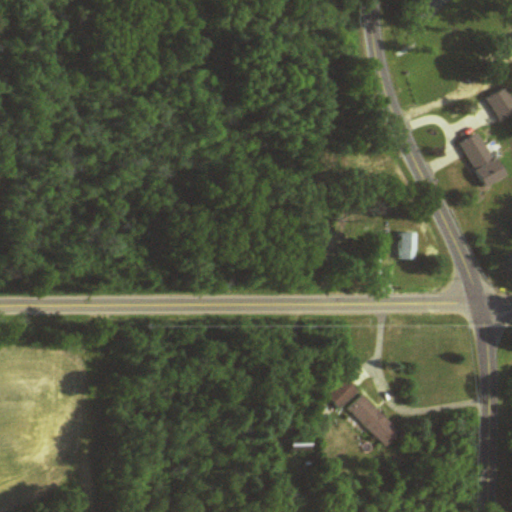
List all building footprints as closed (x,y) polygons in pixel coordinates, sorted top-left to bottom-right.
[(483,190),(502,179),(477,134),(458,145),(483,190)] [(414,261),(414,234),(398,234),(398,261),(414,261)] [(337,411),(355,393),(341,379),(323,397),(337,411)] [(345,410),(384,449),(398,435),(360,396),(345,410)] [(287,454),(308,454),(308,440),(287,440),(287,454)]
